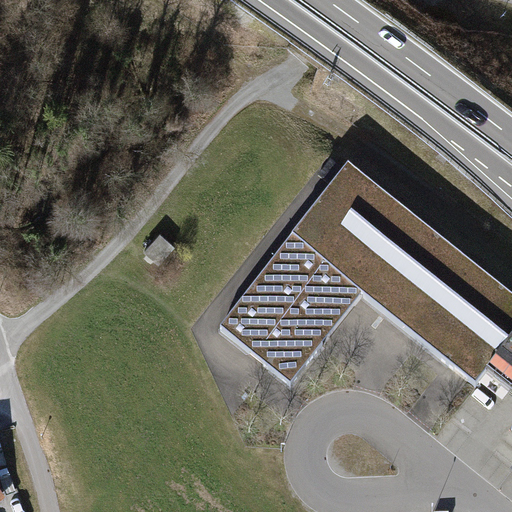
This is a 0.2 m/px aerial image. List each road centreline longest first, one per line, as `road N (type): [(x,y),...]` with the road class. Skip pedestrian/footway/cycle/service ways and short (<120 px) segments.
road 1 (track): [(0,342),(55,304),(128,235),(231,110),(306,61),(433,0)]
road 2 (trunk): [(271,0),(511,177)]
road 3 (trunk): [(511,136),(326,0)]
road 4 (unclassified): [(49,511),(0,351)]
road 5 (residential): [(498,511),(455,483),(352,459)]
